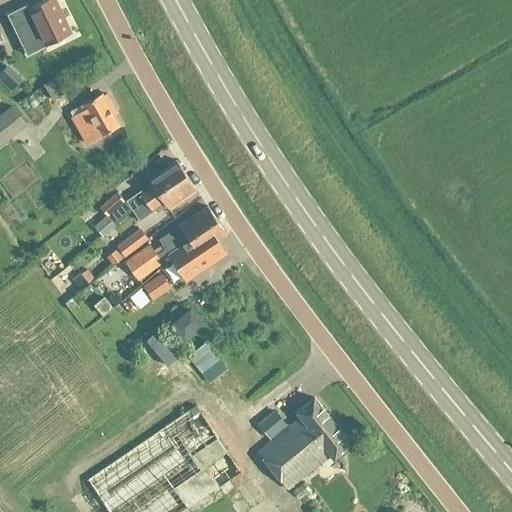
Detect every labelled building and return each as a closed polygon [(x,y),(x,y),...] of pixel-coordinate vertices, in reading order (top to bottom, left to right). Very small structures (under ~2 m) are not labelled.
[(27,54),(71,33),(54,0),(44,0),(28,8),(26,4),(7,13),(27,54)] [(0,70),(0,80),(11,90),(20,80),(5,65),(0,70)] [(66,94),(57,79),(45,86),(53,101),(66,94)] [(118,125),(101,93),(81,104),(84,109),(72,115),(87,142),(118,125)] [(12,104),(0,113),(0,146),(28,124),(12,104)] [(145,201),(185,174),(175,160),(147,179),(151,185),(137,193),(140,199),(142,197),(144,201),(145,200),(145,201)] [(24,166),(12,175),(23,190),(35,181),(24,166)] [(145,200),(144,201),(132,209),(139,219),(163,204),(162,203),(163,202),(166,207),(194,189),(185,174),(145,201),(145,200)] [(108,217),(115,225),(132,209),(126,201),(117,209),(116,208),(124,200),(116,191),(91,214),(100,224),(108,217)] [(164,252),(215,219),(206,205),(158,238),(162,244),(154,249),(150,243),(125,261),(138,279),(161,263),(163,266),(171,261),(164,252)] [(171,261),(173,259),(185,276),(223,252),(216,242),(226,235),(215,219),(164,252),(171,261)] [(148,238),(140,227),(117,244),(118,246),(106,255),(113,264),(148,238)] [(161,272),(143,284),(152,299),(170,287),(161,272)] [(141,288),(126,300),(137,313),(152,301),(141,288)] [(183,338),(201,322),(190,308),(171,324),(183,338)] [(179,354),(158,329),(146,339),(166,364),(179,354)] [(228,365),(207,339),(190,353),(211,379),(228,365)] [(259,411),(289,396),(281,378),(251,393),(259,411)] [(313,397),(295,411),(300,416),(257,450),(287,488),(330,454),(333,459),(352,445),(313,397)] [(109,511),(181,511),(241,471),(194,404),(87,478),(109,511)] [(287,422),(275,408),(259,422),(270,435),(287,422)] [(249,511),(238,494),(210,511),(249,511)]
